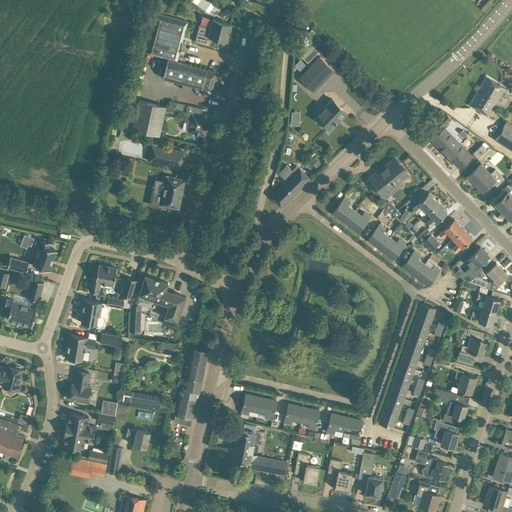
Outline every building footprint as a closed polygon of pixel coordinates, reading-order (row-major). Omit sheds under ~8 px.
[(177,60),(187,21),(158,13),(147,52),(168,58),(177,60)] [(226,37),(228,37),(231,24),(212,18),(210,27),(199,24),(195,41),(209,44),(211,37),(223,40),(224,38),(226,37)] [(296,50),(307,62),(326,43),(312,28),(295,44),(298,48),(296,50)] [(299,77),(313,91),(334,70),(320,56),(299,77)] [(163,77),(201,88),(201,87),(207,89),(213,86),(216,71),(206,69),(206,68),(168,58),(163,77)] [(299,69),(305,63),(299,58),(293,64),(299,69)] [(489,116),(506,88),(486,76),(469,104),(489,116)] [(316,115),(329,128),(334,122),(335,122),(336,121),(335,120),(339,117),(341,118),(346,112),(332,98),(316,115)] [(138,99),(132,129),(159,135),(166,105),(138,99)] [(171,100),(169,111),(181,114),(184,103),(171,100)] [(185,117),(191,119),(188,131),(206,135),(209,121),(205,116),(201,115),(202,107),(188,104),(185,117)] [(436,121),(442,127),(451,118),(446,112),(436,121)] [(501,126),(494,137),(505,144),(511,149),(511,127),(504,122),(501,126)] [(441,148),(446,153),(458,141),(445,127),(432,139),(439,145),(442,147),(441,148)] [(457,134),(461,139),(466,134),(462,129),(457,134)] [(152,144),(149,159),(181,166),(185,152),(162,147),(165,137),(155,135),(153,145),(152,144)] [(446,153),(450,157),(451,157),(453,159),(453,160),(459,166),(471,154),(458,141),(446,153)] [(482,143),(472,152),(478,158),(488,149),(482,143)] [(478,158),(483,164),(496,151),(490,147),(488,149),(478,158)] [(379,169),(369,177),(382,193),(396,183),(407,174),(411,178),(394,156),(394,157),(395,159),(380,171),(379,169)] [(468,175),(474,182),(475,181),(484,189),(493,180),(497,185),(503,178),(496,170),(491,175),(480,163),(468,175)] [(271,195),(282,205),(309,177),(299,167),(294,171),(291,168),(283,176),(287,180),(271,195)] [(161,203),(178,207),(184,179),(167,176),(163,192),(154,189),(151,203),(160,205),(161,203)] [(504,187),(502,189),(507,193),(508,192),(511,188),(511,184),(509,182),(504,187)] [(423,206),(427,211),(438,201),(428,192),(418,202),(412,208),(417,212),(423,206)] [(496,204),(502,211),(503,209),(511,218),(511,217),(511,195),(508,192),(507,193),(496,204)] [(333,212),(345,222),(354,210),(348,205),(351,201),(345,196),(333,212)] [(382,205),(392,212),(396,208),(388,199),(382,205)] [(427,211),(432,216),(426,222),(430,226),(436,220),(437,221),(447,211),(438,201),(427,211)] [(392,212),(396,217),(400,213),(396,208),(392,212)] [(396,217),(405,222),(411,212),(406,208),(402,214),(400,213),(396,217)] [(345,222),(358,231),(370,216),(364,211),(361,215),(354,210),(345,222)] [(448,232),(453,237),(463,227),(454,218),(443,228),(444,228),(440,232),(444,236),(448,232)] [(368,239),(380,248),(389,236),(383,231),(386,227),(380,223),(368,239)] [(453,237),(458,242),(453,247),(456,251),(461,246),(462,247),(472,237),(463,227),(453,237)] [(418,235),(422,240),(431,233),(426,228),(418,235)] [(424,240),(432,249),(439,242),(431,233),(424,240)] [(380,248),(393,258),(405,242),(399,237),(396,241),(389,236),(380,248)] [(49,247),(51,242),(40,238),(37,248),(38,249),(33,264),(49,269),(56,249),(49,247)] [(465,272),(460,276),(464,279),(470,280),(474,276),(475,275),(481,270),(481,269),(483,268),(479,264),(488,254),(488,253),(488,252),(485,248),(483,248),(480,245),(473,252),(465,260),(470,266),(467,269),(465,272)] [(403,265),(415,275),(425,263),(418,258),(421,254),(415,249),(403,265)] [(447,261),(451,266),(459,259),(454,254),(447,261)] [(8,266),(26,271),(29,261),(10,256),(8,266)] [(496,262),(487,271),(493,277),(489,288),(495,291),(498,282),(507,274),(496,262)] [(101,280),(114,282),(116,267),(99,263),(96,276),(91,275),(89,290),(99,291),(101,280)] [(415,275),(428,284),(440,268),(434,264),(431,268),(425,263),(415,275)] [(0,269),(0,285),(6,287),(10,272),(0,269)] [(475,275),(470,280),(485,286),(486,280),(480,278),(485,273),(481,269),(481,270),(475,275)] [(139,294),(153,298),(152,301),(168,306),(165,316),(177,320),(185,295),(173,291),(172,293),(165,291),(168,282),(145,274),(139,294)] [(121,294),(131,297),(137,279),(127,276),(121,294)] [(7,319),(31,325),(36,307),(35,307),(37,299),(39,300),(44,281),(33,278),(28,297),(31,298),(29,305),(13,301),(13,299),(7,297),(4,306),(10,307),(7,319)] [(483,300),(481,307),(496,311),(500,298),(485,294),(485,295),(478,293),(476,298),(483,300)] [(106,304),(122,307),(123,298),(107,295),(106,304)] [(81,312),(83,312),(81,322),(96,324),(98,315),(99,316),(102,302),(83,298),(81,312)] [(416,318),(430,323),(435,308),(421,303),(416,318)] [(454,303),(452,309),(460,312),(462,306),(454,303)] [(481,307),(479,313),(472,310),(471,316),(478,318),(478,319),(492,324),(496,311),(481,307)] [(130,327),(137,327),(138,314),(130,314),(130,327)] [(439,317),(436,325),(442,327),(445,319),(439,317)] [(410,333),(425,338),(430,323),(416,318),(410,333)] [(434,332),(439,334),(442,327),(436,325),(434,332)] [(462,344),(459,354),(474,359),(476,353),(482,355),(485,347),(486,347),(487,343),(486,342),(486,341),(482,340),(484,332),(476,329),(465,325),(463,332),(471,335),(467,345),(462,344)] [(100,342),(120,345),(122,335),(101,332),(100,342)] [(68,341),(65,357),(82,360),(84,351),(86,351),(86,346),(94,347),(96,339),(88,338),(88,336),(71,333),(70,342),(68,341)] [(405,348),(419,353),(425,338),(410,333),(405,348)] [(159,350),(173,353),(175,344),(161,341),(159,350)] [(181,357),(178,372),(180,373),(183,373),(186,374),(202,378),(204,370),(205,365),(208,349),(198,347),(189,345),(187,355),(187,357),(186,358),(183,358),(181,357)] [(430,347),(427,354),(432,356),(435,349),(430,347)] [(400,363),(414,368),(419,353),(405,348),(400,363)] [(424,362),(429,364),(432,356),(427,354),(424,362)] [(438,362),(453,367),(455,359),(441,354),(438,362)] [(394,378),(409,383),(414,368),(400,363),(394,378)] [(2,385),(18,390),(22,377),(20,377),(22,368),(21,368),(21,366),(16,365),(15,366),(8,365),(7,367),(0,365),(0,382),(3,383),(2,385)] [(463,372),(463,370),(457,368),(455,375),(461,377),(458,387),(462,389),(462,390),(463,390),(464,389),(471,391),(476,376),(463,372)] [(72,382),(69,398),(87,402),(90,385),(87,384),(89,372),(77,370),(74,383),(72,382)] [(176,413),(174,421),(190,425),(192,416),(194,417),(202,378),(186,374),(184,386),(180,385),(174,412),(176,413)] [(418,376),(415,385),(421,387),(424,378),(418,376)] [(389,393),(403,398),(409,383),(394,378),(389,393)] [(413,391),(419,394),(421,387),(415,385),(413,391)] [(459,393),(435,385),(436,389),(437,392),(440,396),(445,401),(448,404),(444,419),(458,423),(460,417),(463,417),(467,404),(456,401),(459,393)] [(124,390),(122,400),(138,403),(140,392),(124,390)] [(250,409),(258,411),(261,396),(245,393),(241,412),(249,414),(250,409)] [(384,408),(398,413),(403,398),(389,393),(384,408)] [(258,411),(265,413),(264,417),(272,419),(277,400),(261,396),(258,411)] [(292,419),(300,421),(304,406),(288,402),(284,421),(291,423),(292,419)] [(300,421),(308,423),(307,427),(315,429),(319,409),(304,406),(300,421)] [(404,414),(411,417),(414,408),(408,406),(404,414)] [(379,422),(393,427),(398,413),(384,408),(379,422)] [(97,420),(114,423),(115,414),(99,411),(97,420)] [(67,421),(65,428),(93,433),(95,425),(87,424),(89,416),(69,412),(67,421)] [(335,428),(343,430),(346,415),(331,412),(327,431),(334,433),(335,428)] [(20,413),(18,420),(26,422),(29,416),(20,413)] [(402,421),(408,423),(411,417),(404,414),(402,421)] [(343,430),(351,432),(350,437),(352,437),(357,439),(362,419),(346,415),(343,430)] [(0,450),(17,456),(25,435),(19,433),(22,424),(0,416),(0,450)] [(436,419),(433,427),(436,428),(434,435),(442,438),(440,443),(444,444),(454,447),(454,445),(456,446),(458,441),(456,440),(458,432),(456,432),(458,426),(458,425),(444,421),(443,421),(439,420),(436,419)] [(65,428),(64,435),(65,435),(63,444),(83,447),(85,437),(92,438),(93,433),(65,428)] [(137,430),(127,428),(126,435),(135,437),(133,444),(146,447),(150,431),(137,429),(137,430)] [(234,448),(230,447),(228,456),(249,460),(248,466),(284,473),(286,460),(251,454),(251,451),(252,451),(253,443),(255,431),(238,428),(234,448)] [(511,430),(506,428),(501,443),(511,446),(511,430)] [(415,434),(412,444),(422,447),(425,438),(415,434)] [(123,447),(116,446),(117,443),(110,442),(110,445),(112,445),(107,468),(119,471),(123,447)] [(414,460),(424,463),(427,451),(418,448),(414,460)] [(88,457),(107,462),(109,453),(90,449),(88,457)] [(294,472),(304,474),(303,480),(317,483),(320,465),(308,462),(310,453),(298,451),(294,472)] [(373,467),(369,466),(371,453),(363,452),(358,477),(368,479),(369,475),(371,475),(373,467)] [(495,468),(493,476),(496,477),(505,480),(510,481),(511,476),(511,475),(511,455),(503,453),(502,457),(499,456),(496,466),(499,467),(498,469),(495,468)] [(73,456),(70,472),(90,476),(91,471),(93,460),(73,456)] [(449,463),(437,460),(436,457),(429,457),(430,462),(422,468),(424,475),(431,477),(434,475),(444,478),(449,463)] [(328,471),(337,473),(335,486),(349,489),(352,472),(341,469),(342,460),(330,458),(328,471)] [(408,466),(399,463),(397,470),(406,473),(408,466)] [(388,494),(398,497),(406,475),(396,471),(388,494)] [(371,495),(379,497),(379,495),(383,477),(371,475),(369,475),(368,479),(365,492),(371,493),(371,495)] [(416,492),(413,502),(419,504),(422,505),(428,507),(428,508),(433,509),(433,508),(434,509),(439,493),(437,493),(439,485),(431,483),(418,479),(417,481),(414,491),(416,492)] [(487,494),(484,504),(489,505),(500,508),(499,511),(511,511),(511,507),(508,506),(511,498),(505,496),(506,491),(506,490),(501,489),(491,486),(489,495),(487,494)] [(142,511),(145,498),(124,493),(119,511),(142,511)]
